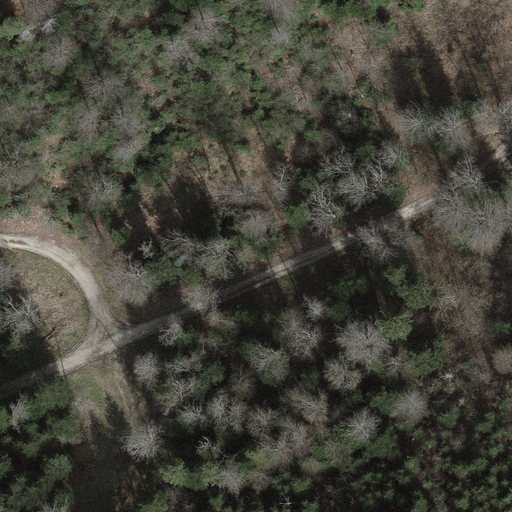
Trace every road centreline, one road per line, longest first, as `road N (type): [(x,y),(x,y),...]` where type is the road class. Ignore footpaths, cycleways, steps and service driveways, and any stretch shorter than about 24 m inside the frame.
road 1 (track): [(0,398),(432,200),(511,140)]
road 2 (track): [(0,242),(62,251),(95,294),(127,388),(131,434),(114,511)]
